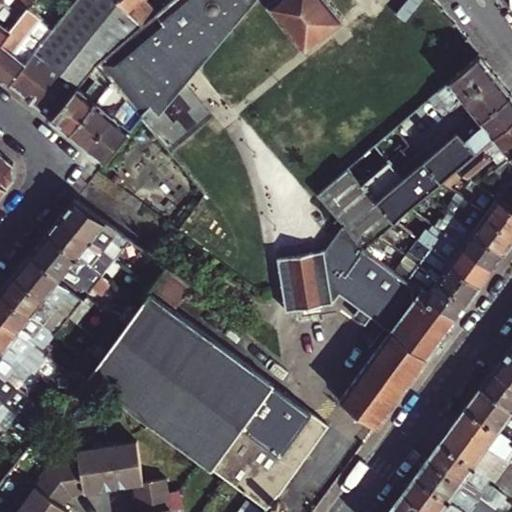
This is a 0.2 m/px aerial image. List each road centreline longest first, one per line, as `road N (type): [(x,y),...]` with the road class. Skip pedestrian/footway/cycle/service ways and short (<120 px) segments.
road 1 (residential): [(511,297),(394,453)]
road 2 (residential): [(0,107),(62,159),(0,238)]
road 3 (residential): [(394,453),(312,394),(307,350)]
